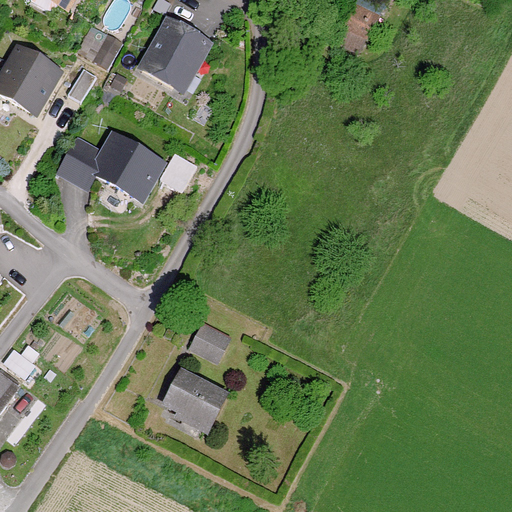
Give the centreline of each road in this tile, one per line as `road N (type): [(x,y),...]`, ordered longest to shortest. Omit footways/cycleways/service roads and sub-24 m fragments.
road 1 (residential): [(152,305),(249,136),(264,60),(253,0)]
road 2 (residential): [(14,511),(152,305)]
